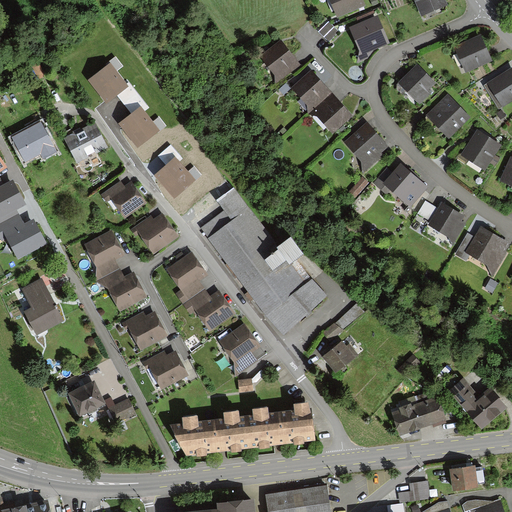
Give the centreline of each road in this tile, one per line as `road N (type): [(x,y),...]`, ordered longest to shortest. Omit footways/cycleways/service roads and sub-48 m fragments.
road 1 (residential): [(175,479),(26,190)]
road 2 (residential): [(192,235),(337,423),(344,459)]
road 3 (residential): [(54,110),(81,103),(125,145),(192,235)]
road 4 (residential): [(372,94),(379,117),(441,181),(511,228)]
road 5 (primary): [(344,459),(175,479)]
road 6 (residential): [(184,355),(145,280),(151,265),(192,235)]
road 7 (residential): [(485,11),(397,51),(375,70),(372,94)]
road 8 (primary): [(147,482),(67,480),(0,461)]
